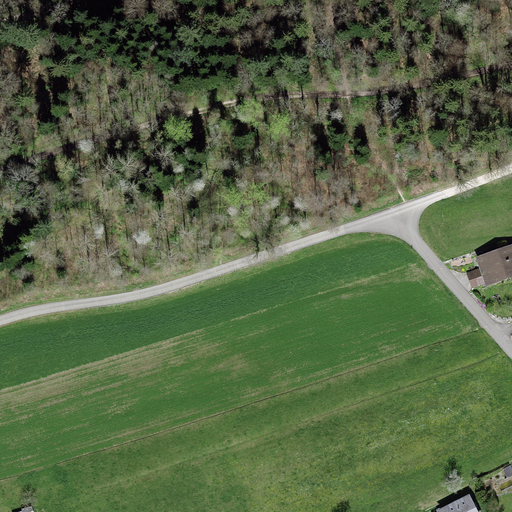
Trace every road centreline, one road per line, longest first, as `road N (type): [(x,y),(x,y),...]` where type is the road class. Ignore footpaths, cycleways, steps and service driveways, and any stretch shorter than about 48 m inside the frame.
road 1 (track): [(0,173),(204,111),(404,91),(511,61)]
road 2 (residential): [(392,214),(137,296),(0,320)]
road 3 (residential): [(497,331),(392,214)]
road 4 (residential): [(511,166),(392,214)]
